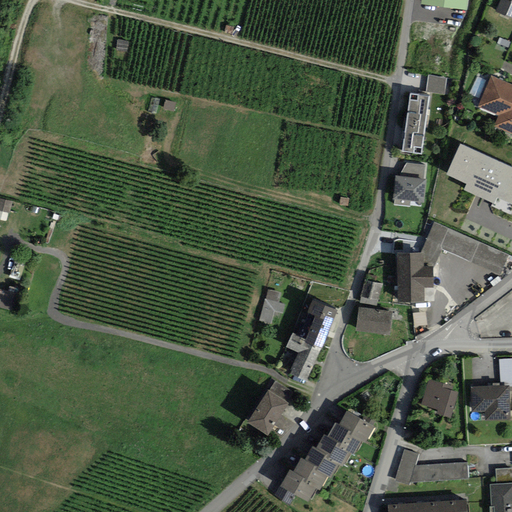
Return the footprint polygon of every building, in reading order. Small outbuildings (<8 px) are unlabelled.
[(468,10),(468,0),(421,0),(421,5),(468,10)] [(511,18),(511,0),(500,0),(495,11),(511,18)] [(511,42),(499,38),(497,44),(508,48),(511,42)] [(446,78),(428,76),(426,91),(444,94),(446,78)] [(511,84),(491,76),(477,106),(499,115),(493,127),(511,135),(511,84)] [(429,96),(410,94),(402,152),(421,155),(429,96)] [(511,167),(460,144),(446,174),(467,184),(464,191),(494,204),(497,198),(511,204),(511,167)] [(399,176),(425,179),(425,165),(406,163),(399,176)] [(399,176),(395,176),(393,199),(394,199),(394,205),(409,207),(410,201),(424,203),(426,179),(425,179),(399,176)] [(0,204),(0,217),(7,220),(13,203),(2,198),(0,204)] [(509,255),(434,222),(423,249),(423,253),(423,266),(433,266),(441,248),(500,276),(509,255)] [(423,253),(397,254),(398,302),(424,301),(424,288),(434,288),(433,266),(423,266),(423,253)] [(378,300),(383,284),(365,280),(360,296),(378,300)] [(0,306),(13,310),(18,292),(0,287),(0,306)] [(280,292),(268,289),(266,299),(264,299),(259,321),(271,324),(274,311),(282,313),(285,304),(278,302),(280,292)] [(322,347),(337,311),(313,300),(307,313),(315,316),(306,339),(322,347)] [(393,311),(358,307),(356,331),(390,335),(393,311)] [(414,314),(416,326),(428,324),(427,312),(414,314)] [(306,381),(322,347),(306,339),(292,333),(286,347),(299,353),(289,373),(306,381)] [(511,358),(499,360),(500,386),(509,386),(509,391),(511,390),(511,358)] [(459,394),(453,392),(454,388),(429,379),(420,404),(437,410),(436,413),(451,418),(459,394)] [(275,382),(269,391),(286,402),(292,392),(275,382)] [(500,386),(470,387),(471,412),(485,412),(485,420),(510,420),(509,412),(509,391),(509,386),(500,386)] [(247,424),(267,436),(288,403),(286,402),(269,391),(268,391),(247,424)] [(374,426),(346,411),(339,425),(351,432),(349,435),(361,441),(365,443),(374,426)] [(354,455),(361,441),(349,435),(351,432),(339,425),(335,423),(327,437),(339,443),(337,446),(351,454),(354,455)] [(343,467),(351,454),(337,446),(339,443),(327,437),(324,435),(316,449),(326,455),(325,457),(339,465),(343,467)] [(331,479),(339,465),(325,457),(326,455),(316,449),(312,447),(304,460),(318,467),(316,470),(327,476),(331,479)] [(410,482),(468,478),(468,462),(415,466),(419,454),(404,449),(395,481),(409,485),(410,482)] [(319,491),(327,476),(316,470),(318,467),(304,460),(301,458),(293,472),(305,479),(303,482),(316,489),(319,491)] [(496,484),(511,483),(511,473),(511,468),(495,469),(496,484)] [(308,502),(316,489),(303,482),(305,479),(293,472),(289,470),(280,487),(295,495),(308,502)] [(511,511),(511,483),(496,484),(490,484),(491,507),(489,508),(489,511),(511,511)] [(295,495),(280,487),(275,496),(290,504),(295,495)] [(465,511),(465,500),(447,501),(447,511),(465,511)] [(447,511),(447,501),(425,503),(425,511),(447,511)] [(425,511),(425,503),(404,504),(404,511),(425,511)]
